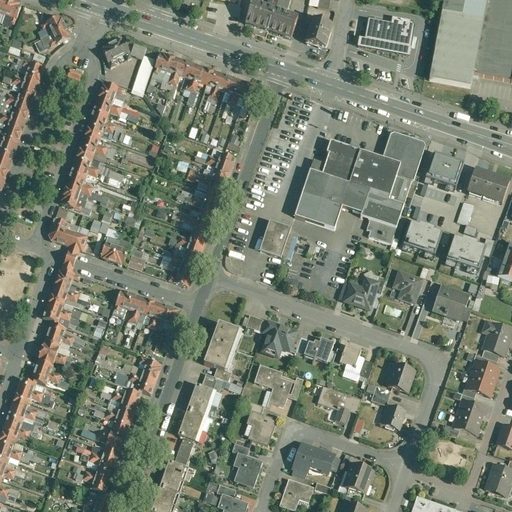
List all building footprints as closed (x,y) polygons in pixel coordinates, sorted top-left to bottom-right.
[(4,0),(0,0),(0,2),(0,16),(1,15),(6,17),(11,2),(6,1),(4,0)] [(271,0),(268,9),(276,12),(280,0),(271,0)] [(291,0),(280,0),(276,12),(286,15),(291,0)] [(331,0),(319,0),(318,9),(329,11),(331,0)] [(444,0),(430,81),(430,82),(470,89),(473,76),(487,0),(444,0)] [(511,0),(487,0),(473,76),(511,83),(511,84),(511,83),(511,0)] [(17,5),(11,2),(6,17),(12,19),(10,25),(15,27),(17,21),(21,8),(20,6),(20,5),(17,5)] [(262,7),(254,4),(246,25),(269,33),(276,12),(268,9),(262,7)] [(39,12),(25,7),(23,14),(37,18),(39,12)] [(286,15),(276,12),(269,33),(292,41),(299,20),(286,15)] [(12,19),(6,17),(3,25),(10,27),(10,25),(12,19)] [(321,21),(314,18),(306,45),(325,50),(332,27),(320,23),(321,21)] [(59,19),(47,24),(47,25),(41,27),(43,32),(49,29),(52,35),(66,29),(63,22),(62,20),(59,19)] [(368,45),(361,43),(360,50),(408,59),(413,30),(410,25),(393,22),(392,28),(371,24),(368,45)] [(66,29),(52,35),(55,42),(49,44),(49,45),(51,49),(57,46),(69,41),(69,40),(70,38),(70,37),(69,35),(66,29)] [(52,35),(41,40),(44,47),(49,45),(49,44),(55,42),(52,35)] [(16,57),(19,43),(10,41),(6,54),(16,57)] [(119,42),(106,48),(104,49),(104,50),(103,52),(102,52),(108,64),(111,70),(115,68),(113,62),(125,56),(128,62),(132,60),(130,54),(124,42),(121,41),(119,42)] [(147,50),(135,46),(131,56),(137,58),(136,59),(143,61),(147,50)] [(165,56),(163,55),(163,56),(160,57),(155,69),(153,75),(158,77),(160,71),(166,73),(167,73),(172,59),(165,56)] [(176,61),(172,59),(167,73),(172,75),(168,85),(172,87),(181,62),(176,60),(176,61)] [(186,64),(181,62),(172,87),(177,88),(180,78),(185,80),(190,65),(186,64)] [(43,69),(31,65),(25,63),(23,67),(29,69),(27,76),(41,81),(43,74),(44,74),(44,72),(43,69)] [(143,63),(141,69),(140,68),(133,92),(144,95),(154,67),(143,63)] [(195,67),(190,65),(185,80),(190,81),(187,92),(191,93),(200,68),(195,67)] [(204,70),(200,68),(191,93),(191,94),(195,95),(199,85),(207,87),(212,73),(204,70)] [(166,73),(160,71),(158,77),(153,75),(152,80),(163,83),(166,73)] [(82,76),(70,72),(68,78),(79,82),(82,76)] [(167,73),(166,73),(163,83),(168,85),(172,75),(167,73)] [(217,75),(212,73),(207,87),(212,89),(208,99),(213,101),(221,76),(217,74),(217,75)] [(41,81),(27,76),(25,81),(15,77),(13,82),(38,91),(40,86),(39,86),(41,81)] [(226,78),(221,76),(213,101),(217,103),(221,92),(226,94),(231,80),(226,78)] [(235,81),(231,80),(226,94),(231,96),(227,106),(231,108),(240,83),(235,81)] [(38,91),(13,82),(11,86),(22,90),(20,95),(34,100),(36,95),(38,91)] [(245,84),(240,83),(231,108),(236,109),(239,99),(244,100),(249,86),(245,84)] [(118,89),(106,85),(103,87),(103,86),(102,89),(100,96),(114,101),(117,94),(123,96),(124,92),(118,90),(118,89)] [(256,88),(249,86),(244,100),(245,101),(251,103),(249,109),(253,111),(256,104),(260,92),(258,89),(256,88)] [(172,87),(168,100),(172,102),(177,88),(172,87)] [(9,94),(0,90),(0,98),(6,100),(8,96),(9,94)] [(195,95),(191,94),(187,106),(193,108),(198,96),(195,95)] [(34,100),(20,95),(18,100),(8,96),(6,100),(31,109),(33,104),(34,100)] [(114,101),(100,96),(98,100),(96,105),(121,114),(123,109),(120,108),(113,106),(114,101)] [(31,109),(6,100),(5,105),(15,108),(13,113),(28,118),(29,114),(30,114),(31,109)] [(245,101),(242,109),(248,112),(249,109),(251,103),(245,101)] [(121,114),(96,105),(95,109),(95,110),(93,114),(108,119),(109,114),(120,118),(121,114)] [(13,113),(3,110),(1,114),(12,118),(13,113)] [(28,118),(13,113),(12,118),(1,114),(0,118),(25,128),(26,123),(28,118)] [(108,119),(93,114),(92,119),(91,119),(90,123),(115,132),(116,128),(106,124),(108,119)] [(25,128),(0,118),(0,130),(7,132),(6,135),(20,140),(23,132),(25,128)] [(115,132),(90,123),(88,128),(86,133),(101,138),(103,133),(113,137),(115,132)] [(126,137),(115,132),(113,137),(112,140),(123,144),(126,137)] [(101,138),(86,133),(84,140),(82,145),(107,154),(107,153),(108,150),(98,146),(101,138)] [(20,140),(6,135),(4,140),(0,138),(0,143),(17,149),(19,145),(18,145),(20,140)] [(415,146),(400,141),(400,140),(400,141),(396,139),(392,141),(391,145),(390,145),(387,156),(385,162),(377,159),(376,161),(406,171),(401,187),(374,178),(369,193),(370,193),(362,216),(361,219),(370,222),(370,223),(374,224),(396,231),(414,177),(414,176),(421,155),(420,155),(422,151),(420,147),(416,146),(415,146)] [(17,149),(0,143),(0,148),(1,149),(0,150),(0,153),(13,159),(15,154),(17,149)] [(377,159),(330,143),(327,155),(329,156),(325,169),(315,166),(312,174),(310,173),(295,219),(335,232),(342,209),(362,216),(370,193),(369,193),(374,178),(401,187),(406,171),(376,161),(377,159)] [(240,148),(229,144),(227,150),(238,154),(240,148)] [(107,154),(82,145),(80,150),(81,150),(79,155),(93,160),(95,155),(105,158),(107,154)] [(13,159),(0,153),(0,164),(10,168),(12,163),(13,159)] [(201,166),(204,157),(196,154),(193,162),(201,166)] [(93,160),(79,155),(76,162),(74,166),(99,175),(101,171),(90,167),(93,160)] [(235,161),(221,156),(219,161),(209,157),(207,162),(232,171),(234,166),(235,161)] [(455,190),(463,166),(435,157),(427,180),(455,190)] [(232,171),(207,162),(206,166),(216,170),(214,175),(229,180),(230,175),(231,175),(232,171)] [(10,168),(0,164),(0,174),(7,177),(8,173),(9,173),(10,168)] [(99,175),(74,166),(73,171),(71,176),(85,181),(87,176),(97,180),(99,175)] [(123,177),(102,170),(101,171),(99,175),(121,184),(123,177)] [(490,177),(475,172),(471,184),(468,193),(502,205),(509,184),(495,179),(495,178),(490,177)] [(121,184),(99,175),(97,180),(101,181),(103,184),(119,190),(121,184)] [(229,180),(214,175),(213,180),(202,176),(201,180),(226,189),(227,185),(229,180)] [(85,181),(71,176),(69,180),(68,185),(92,194),(94,190),(93,189),(84,186),(85,181)] [(97,180),(87,176),(85,181),(95,184),(97,180)] [(226,189),(201,180),(199,185),(209,189),(207,196),(221,201),(224,194),(226,189)] [(95,184),(85,181),(84,186),(93,189),(95,185),(95,184)] [(92,194),(68,185),(66,190),(64,194),(79,200),(80,195),(91,199),(92,194)] [(79,200),(64,194),(62,201),(61,203),(63,206),(62,206),(74,211),(75,211),(81,213),(82,209),(76,206),(79,200)] [(104,198),(92,194),(91,199),(80,195),(79,200),(87,203),(88,200),(92,202),(93,199),(102,202),(101,205),(107,207),(109,200),(104,198)] [(446,202),(453,205),(456,198),(449,195),(446,202)] [(221,201),(207,196),(205,201),(194,198),(193,202),(218,211),(219,206),(221,201)] [(87,203),(79,200),(76,206),(82,209),(81,213),(90,217),(91,212),(85,209),(87,203)] [(218,211),(193,202),(191,206),(202,210),(200,215),(214,220),(216,215),(216,216),(218,211)] [(455,224),(466,227),(471,208),(461,204),(455,224)] [(74,216),(59,210),(57,215),(56,218),(71,224),(74,216)] [(188,216),(175,212),(174,216),(186,220),(188,216)] [(214,220),(200,215),(198,220),(188,216),(186,220),(186,221),(211,230),(213,225),(214,220)] [(69,226),(55,221),(53,227),(51,231),(49,237),(52,243),(58,245),(61,235),(76,240),(77,235),(67,232),(69,227),(69,226)] [(211,230),(186,221),(185,225),(195,229),(192,236),(207,241),(209,234),(210,234),(211,230)] [(110,227),(100,223),(97,232),(107,235),(110,227)] [(396,231),(374,224),(370,223),(367,232),(371,234),(369,239),(391,247),(396,231)] [(271,225),(261,253),(270,256),(270,257),(281,261),(291,231),(290,231),(271,225)] [(410,226),(403,249),(434,259),(441,237),(434,235),(435,231),(418,226),(417,229),(410,226)] [(79,230),(69,227),(67,232),(77,235),(79,230)] [(461,234),(474,239),(477,232),(463,228),(461,234)] [(142,229),(138,238),(143,240),(147,231),(142,229)] [(155,234),(147,231),(145,237),(152,240),(155,234)] [(67,259),(62,272),(72,275),(76,262),(80,252),(82,253),(88,239),(77,235),(76,240),(61,235),(58,245),(71,249),(67,259)] [(207,241),(192,236),(191,242),(180,238),(179,242),(203,251),(205,247),(205,246),(207,241)] [(120,242),(108,238),(106,245),(117,249),(120,242)] [(454,241),(446,263),(478,273),(485,252),(477,249),(478,246),(462,240),(461,243),(454,241)] [(129,245),(120,242),(118,249),(126,252),(129,245)] [(203,251),(179,242),(177,247),(187,250),(186,255),(200,260),(202,256),(203,251)] [(117,249),(106,245),(101,257),(102,257),(103,260),(105,261),(112,263),(117,249)] [(313,259),(317,249),(307,246),(304,256),(313,259)] [(187,250),(177,247),(175,252),(186,255),(187,250)] [(117,249),(112,263),(119,266),(121,267),(121,266),(124,265),(128,253),(126,252),(118,249),(117,249)] [(185,256),(175,252),(174,257),(184,260),(185,256)] [(200,260),(186,255),(185,256),(184,260),(174,257),(173,257),(172,261),(197,270),(198,265),(200,260)] [(146,263),(132,258),(128,269),(142,274),(146,263)] [(163,270),(167,260),(161,258),(157,267),(163,270)] [(511,262),(504,260),(498,277),(511,282),(511,262)] [(197,270),(172,261),(170,265),(181,269),(179,274),(193,279),(195,274),(197,270)] [(435,272),(429,270),(425,282),(431,284),(435,272)] [(72,275),(62,272),(60,273),(59,273),(59,276),(56,282),(71,287),(73,281),(79,283),(81,278),(72,275)] [(193,279),(179,274),(177,281),(171,279),(171,278),(169,283),(175,285),(187,290),(187,289),(190,288),(191,286),(193,279)] [(423,283),(399,275),(396,284),(405,287),(400,301),(414,307),(423,283)] [(484,284),(496,287),(497,280),(485,277),(484,284)] [(386,281),(378,279),(376,284),(378,285),(375,295),(381,297),(386,281)] [(376,284),(366,281),(363,291),(350,286),(345,303),(370,312),(375,295),(378,285),(376,284)] [(71,287),(56,282),(55,287),(53,292),(78,300),(80,296),(69,292),(71,287)] [(469,298),(442,289),(434,313),(461,322),(465,309),(469,298)] [(78,300),(53,292),(51,296),(50,301),(64,306),(66,301),(77,305),(78,300)] [(126,294),(124,293),(123,293),(121,295),(120,294),(116,307),(114,313),(119,314),(119,313),(121,308),(127,311),(132,296),(126,294)] [(137,298),(132,296),(127,311),(132,312),(129,323),(133,324),(142,299),(137,298)] [(147,301),(142,299),(133,324),(137,326),(138,324),(141,315),(146,317),(151,303),(147,301)] [(64,306),(50,301),(48,306),(46,310),(71,319),(73,315),(62,311),(64,306)] [(156,304),(151,303),(146,317),(151,319),(147,329),(152,331),(161,306),(156,304)] [(165,307),(161,306),(152,331),(156,332),(160,322),(165,324),(170,309),(165,308),(165,307)] [(106,317),(108,310),(91,307),(90,314),(106,317)] [(177,312),(170,309),(165,324),(172,326),(170,332),(174,334),(176,328),(181,315),(180,315),(179,313),(179,312),(177,311),(177,312)] [(472,311),(465,309),(461,322),(468,324),(472,311)] [(71,319),(46,310),(45,315),(43,320),(53,323),(57,325),(59,320),(70,323),(71,319)] [(113,315),(109,326),(114,328),(118,316),(113,315)] [(256,319),(250,317),(246,328),(252,330),(256,319)] [(256,319),(252,330),(257,332),(261,321),(256,319)] [(70,323),(59,320),(57,325),(68,329),(70,323)] [(267,323),(261,321),(257,332),(263,334),(267,323)] [(57,325),(53,323),(50,331),(48,335),(73,344),(75,339),(64,336),(66,330),(57,327),(57,325)] [(129,323),(125,334),(129,336),(133,324),(129,323)] [(511,338),(511,332),(487,324),(484,335),(489,337),(484,352),(505,359),(509,348),(508,347),(510,340),(511,340),(511,338)] [(218,326),(204,366),(217,371),(224,373),(238,334),(218,326)] [(283,330),(272,327),(263,352),(272,355),(271,357),(277,359),(282,348),(290,351),(295,337),(296,334),(283,330)] [(91,338),(99,339),(101,331),(93,329),(91,338)] [(73,344),(48,335),(47,340),(45,344),(59,350),(70,353),(72,348),(73,344)] [(172,339),(168,337),(162,352),(167,353),(172,339)] [(295,337),(290,351),(296,353),(302,339),(295,337)] [(75,339),(73,344),(81,347),(83,348),(85,343),(75,339)] [(310,341),(302,339),(298,351),(306,354),(309,344),(310,341)] [(333,347),(321,342),(320,345),(315,359),(316,359),(327,363),(326,364),(327,365),(333,347)] [(314,346),(309,344),(306,354),(304,358),(315,362),(316,359),(315,359),(320,345),(315,343),(314,346)] [(59,350),(45,344),(41,354),(66,363),(70,353),(59,350)] [(344,354),(343,357),(342,357),(342,360),(339,367),(340,367),(346,369),(345,373),(358,377),(360,374),(356,372),(356,373),(354,372),(355,372),(359,360),(361,353),(346,348),(344,354)] [(344,354),(338,351),(332,366),(339,368),(340,367),(339,367),(342,360),(342,357),(343,357),(344,354)] [(66,363),(41,354),(38,363),(53,368),(54,363),(65,367),(66,363)] [(165,360),(155,356),(153,361),(163,364),(165,360)] [(488,362),(476,357),(474,364),(477,365),(477,364),(486,367),(488,362)] [(160,366),(148,362),(141,360),(140,364),(146,366),(145,370),(144,372),(144,373),(158,378),(160,372),(161,372),(161,369),(160,367),(160,366)] [(364,362),(359,360),(355,372),(354,372),(356,373),(356,372),(360,374),(358,377),(359,378),(364,362)] [(374,366),(364,362),(359,378),(369,381),(374,366)] [(53,368),(38,363),(38,364),(37,368),(35,372),(60,381),(61,377),(51,373),(53,368)] [(486,367),(477,364),(477,365),(467,391),(467,392),(476,395),(490,400),(493,393),(491,392),(496,379),(498,379),(500,372),(486,367)] [(283,375),(260,367),(254,385),(273,392),(272,395),(275,396),(271,406),(283,410),(284,407),(285,407),(292,385),(280,381),(283,375)] [(415,373),(396,367),(388,389),(400,394),(400,392),(407,394),(406,396),(407,396),(415,373)] [(224,373),(217,371),(214,379),(217,380),(228,384),(231,375),(224,373)] [(60,381),(35,372),(33,377),(32,382),(37,384),(46,387),(48,382),(58,386),(60,381)] [(158,378),(144,373),(143,374),(142,378),(131,374),(130,379),(155,388),(156,383),(158,378)] [(130,379),(119,375),(118,379),(128,383),(130,379)] [(214,379),(206,376),(204,383),(215,387),(217,380),(214,379)] [(155,388),(130,379),(128,383),(139,387),(137,392),(142,394),(151,397),(153,392),(155,388)] [(297,380),(291,397),(298,399),(304,382),(297,380)] [(31,384),(21,381),(20,386),(19,386),(18,391),(43,400),(43,399),(44,395),(34,391),(36,386),(37,384),(32,382),(31,384)] [(69,384),(60,381),(58,386),(67,390),(69,384)] [(215,387),(204,383),(202,389),(213,393),(215,387)] [(46,390),(36,386),(34,391),(44,395),(46,390)] [(202,389),(196,387),(192,400),(209,406),(214,393),(213,393),(202,389)] [(242,389),(233,387),(231,393),(240,396),(242,389)] [(115,392),(104,388),(102,393),(113,397),(114,393),(115,392)] [(391,394),(376,389),(374,396),(389,401),(391,394)] [(354,400),(324,390),(322,396),(321,396),(318,406),(339,413),(336,423),(345,426),(350,411),(354,400)] [(476,395),(467,392),(467,391),(465,390),(462,396),(475,400),(476,395)] [(43,400),(18,391),(16,395),(15,400),(29,405),(31,400),(41,404),(43,400)] [(136,394),(127,391),(125,396),(120,395),(114,393),(113,397),(138,406),(139,401),(142,394),(137,392),(136,394)] [(389,401),(374,396),(372,403),(387,408),(389,401)] [(475,400),(462,396),(460,402),(463,404),(463,403),(473,406),(475,400)] [(138,406),(113,397),(111,401),(122,405),(120,410),(134,415),(136,410),(136,411),(138,406)] [(50,402),(43,399),(43,400),(41,404),(41,405),(53,409),(55,403),(50,402)] [(29,405),(15,400),(13,405),(11,409),(36,418),(38,414),(27,410),(29,405)] [(209,406),(192,400),(187,412),(204,418),(209,406)] [(361,402),(354,400),(350,411),(357,413),(361,402)] [(473,406),(463,403),(463,404),(459,417),(480,424),(483,417),(484,418),(486,411),(473,406)] [(264,409),(249,404),(246,412),(251,414),(251,413),(261,416),(264,409)] [(36,418),(11,409),(10,414),(8,419),(22,424),(23,423),(24,419),(33,422),(35,423),(36,418)] [(405,413),(390,409),(386,420),(383,419),(381,426),(399,432),(405,413)] [(134,415),(120,410),(118,415),(108,411),(106,416),(131,425),(133,420),(132,420),(134,415)] [(100,413),(96,412),(94,417),(105,421),(105,420),(106,416),(100,413)] [(204,418),(187,412),(183,425),(200,431),(204,418)] [(261,416),(251,413),(251,414),(248,424),(257,427),(252,442),(268,448),(277,422),(261,416)] [(131,425),(106,416),(105,420),(110,422),(115,424),(113,429),(127,434),(129,429),(131,425)] [(480,424),(459,417),(454,430),(454,431),(460,433),(477,439),(479,432),(478,431),(480,424)] [(44,421),(36,418),(35,423),(33,422),(32,427),(41,430),(44,421)] [(22,424),(8,419),(6,423),(5,428),(29,437),(30,437),(31,433),(29,432),(21,429),(22,424)] [(364,423),(358,421),(354,433),(360,435),(364,423)] [(31,426),(23,423),(22,424),(21,429),(29,432),(31,426)] [(200,431),(183,425),(178,438),(183,440),(194,444),(195,444),(200,431)] [(101,431),(86,426),(84,431),(99,437),(100,433),(101,431)] [(29,437),(5,428),(3,433),(1,438),(16,443),(20,444),(22,439),(28,441),(29,437)] [(460,433),(454,431),(454,430),(446,428),(444,434),(458,438),(460,433)] [(127,434),(113,429),(110,437),(100,433),(99,437),(124,446),(127,437),(127,436),(127,434)] [(511,431),(504,429),(498,447),(511,451),(511,431)] [(99,437),(84,431),(82,437),(97,442),(99,437)] [(42,436),(31,433),(30,437),(41,441),(42,436)] [(41,441),(30,437),(29,437),(28,441),(39,445),(41,441)] [(124,446),(99,437),(97,442),(107,445),(105,451),(120,456),(124,446)] [(16,443),(1,438),(0,441),(0,450),(22,458),(23,454),(21,453),(23,448),(15,445),(16,443)] [(194,444),(183,440),(181,446),(192,450),(194,444)] [(192,450),(181,446),(179,452),(190,456),(192,450)] [(250,451),(235,446),(232,453),(238,455),(238,454),(248,458),(250,451)] [(330,456),(302,446),(293,471),(294,471),(305,475),(305,474),(308,466),(324,472),(323,475),(328,477),(334,459),(330,457),(330,456)] [(22,458),(0,450),(0,461),(8,464),(10,459),(20,463),(20,462),(22,458)] [(105,453),(96,450),(94,455),(103,458),(105,453)] [(94,455),(92,454),(91,459),(116,468),(117,463),(120,456),(105,451),(105,453),(103,458),(94,455)] [(190,456),(179,452),(176,459),(187,463),(190,456)] [(91,459),(76,453),(74,458),(89,463),(91,459)] [(41,461),(23,454),(22,458),(29,461),(40,465),(41,461)] [(248,458),(238,454),(238,455),(234,466),(242,468),(237,484),(254,490),(263,463),(248,458)] [(116,468),(91,459),(89,463),(100,467),(98,472),(112,477),(114,472),(116,468)] [(187,463),(176,459),(174,465),(185,469),(187,463)] [(8,464),(0,461),(0,471),(15,477),(17,473),(6,469),(8,464)] [(100,467),(89,463),(87,468),(98,472),(100,467)] [(174,465),(169,463),(164,476),(181,482),(186,469),(185,469),(174,465)] [(373,473),(352,466),(344,490),(348,492),(365,497),(370,499),(370,498),(363,496),(367,487),(368,487),(373,473)] [(511,473),(507,471),(494,467),(486,492),(507,499),(511,483),(511,473)] [(15,477),(0,471),(0,482),(1,483),(3,478),(14,481),(15,477)] [(305,475),(294,471),(292,477),(305,481),(307,475),(305,474),(305,475)] [(112,477),(98,472),(96,477),(86,473),(84,477),(109,486),(111,482),(112,477)] [(181,482),(164,476),(160,489),(177,495),(181,482)] [(109,486),(84,477),(83,482),(93,486),(91,491),(101,494),(105,496),(107,491),(109,486)] [(0,486),(1,483),(0,482),(0,492),(8,496),(9,496),(10,491),(0,487),(0,486)] [(313,491),(289,483),(280,508),(291,511),(295,511),(300,499),(309,503),(313,491)] [(208,491),(218,494),(220,487),(210,484),(208,491)] [(331,490),(317,485),(315,492),(329,497),(331,490)] [(236,493),(220,487),(218,494),(217,495),(222,497),(222,496),(234,500),(236,493)] [(177,495),(160,489),(155,501),(172,507),(177,495)] [(19,493),(10,490),(10,491),(9,496),(17,499),(19,493)] [(8,496),(0,492),(0,497),(7,500),(8,496)] [(365,497),(348,492),(346,498),(363,504),(365,497)] [(101,494),(98,502),(88,498),(86,502),(111,511),(112,507),(114,502),(105,498),(105,496),(101,494)] [(17,499),(9,496),(8,496),(7,500),(6,501),(15,504),(15,503),(22,505),(23,501),(17,499)] [(218,500),(207,496),(204,503),(216,507),(218,500)] [(234,500),(222,496),(222,497),(219,507),(228,511),(227,511),(246,511),(249,505),(234,500)] [(446,511),(448,510),(418,500),(413,511),(446,511)] [(170,511),(172,507),(155,501),(151,511),(170,511)] [(110,511),(111,511),(86,502),(84,507),(85,507),(83,511),(82,511),(110,511)]
